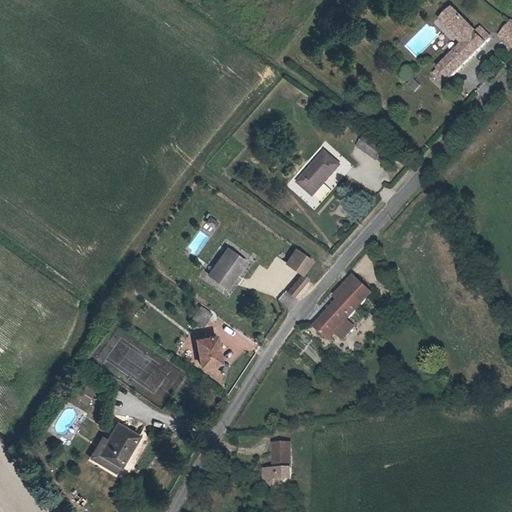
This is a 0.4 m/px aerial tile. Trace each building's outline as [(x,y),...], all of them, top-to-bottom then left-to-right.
[(447,19),(435,31),(459,53),(437,78),(431,84),(443,95),(449,89),(487,46),(475,35),(471,40),(447,19)] [(501,37),(496,43),(511,55),(511,54),(511,33),(507,29),(506,30),(501,37)] [(417,93),(422,85),(413,79),(408,87),(417,93)] [(367,137),(358,148),(376,162),(385,151),(367,137)] [(324,150),(300,182),(314,193),(339,162),(324,150)] [(235,254),(217,279),(234,292),(252,267),(235,254)] [(315,326),(317,328),(322,333),(330,340),(336,332),(344,339),(354,327),(348,320),(371,292),(352,275),(334,296),(338,300),(315,326)] [(304,277),(292,291),(297,295),(309,281),(304,277)] [(189,322),(200,329),(210,313),(199,306),(189,322)] [(318,337),(322,333),(317,328),(313,332),(318,337)] [(213,337),(194,343),(201,369),(220,363),(213,337)] [(83,383),(75,396),(86,402),(93,389),(83,383)] [(119,425),(100,457),(122,469),(140,437),(119,425)] [(274,443),(274,469),(266,480),(276,488),(285,478),(289,478),(289,443),(274,443)] [(264,479),(266,480),(274,469),(265,469),(264,479)]
